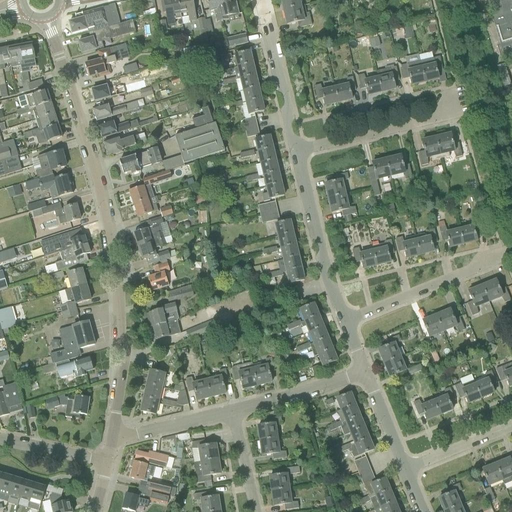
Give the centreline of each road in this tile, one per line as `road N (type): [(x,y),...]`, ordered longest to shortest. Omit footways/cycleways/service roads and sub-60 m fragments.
road 1 (unclassified): [(112,437),(121,337),(115,261),(45,17)]
road 2 (residential): [(346,324),(297,153)]
road 3 (residential): [(346,324),(504,259)]
road 4 (residential): [(297,153),(461,114)]
road 5 (residential): [(297,153),(259,0)]
road 6 (residential): [(232,412),(365,372)]
road 7 (residential): [(112,437),(232,412)]
